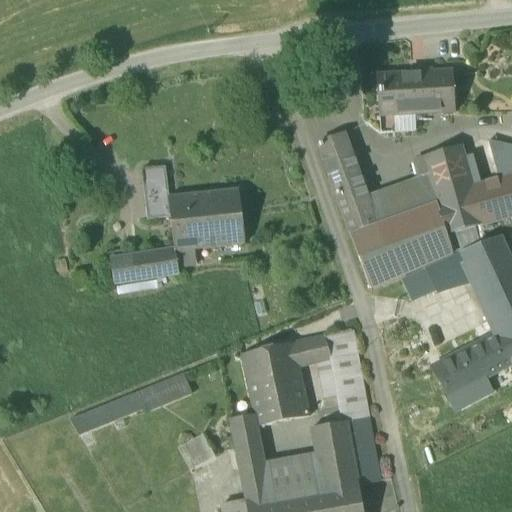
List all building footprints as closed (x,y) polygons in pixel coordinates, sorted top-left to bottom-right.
[(376,78),(379,119),(394,118),(415,117),(455,115),(452,73),(376,78)] [(415,117),(394,118),(395,135),(416,134),(415,117)] [(317,146),(329,181),(357,171),(344,136),(317,146)] [(499,182),(511,177),(511,147),(487,142),(499,182)] [(445,238),(483,227),(473,189),(462,149),(423,161),(428,179),(435,205),(445,238)] [(141,172),(144,197),(168,195),(165,169),(141,172)] [(329,181),(350,236),(377,226),(368,201),(357,171),(329,181)] [(511,177),(499,182),(473,189),(483,227),(511,218),(511,177)] [(368,201),(377,226),(435,205),(428,179),(368,201)] [(239,192),(213,195),(217,231),(197,233),(199,250),(244,246),(239,192)] [(169,200),(168,195),(144,197),(147,222),(171,219),(169,200),(168,200),(169,200)] [(194,251),(199,250),(197,233),(217,231),(213,195),(169,200),(168,200),(169,200),(171,219),(175,251),(175,253),(194,251)] [(445,238),(435,205),(377,226),(350,236),(370,292),(451,258),(445,238)] [(498,339),(511,365),(511,364),(511,263),(504,246),(501,239),(460,255),(473,284),(498,339)] [(181,276),(179,268),(175,253),(175,251),(112,262),(110,262),(110,265),(114,287),(177,277),(181,276)] [(194,251),(175,253),(179,268),(196,267),(194,251)] [(460,255),(440,264),(451,286),(436,293),(437,295),(473,284),(460,255)] [(411,304),(436,293),(451,286),(440,264),(401,282),(411,304)] [(351,331),(326,337),(330,361),(333,377),(337,399),(340,418),(337,419),(339,425),(347,424),(368,420),(351,331)] [(299,369),(316,365),(330,361),(326,337),(294,345),(299,369)] [(433,370),(456,414),(491,395),(483,381),(511,366),(510,365),(511,365),(498,339),(433,370)] [(241,357),(253,413),(306,401),(299,369),(294,345),(241,357)] [(333,377),(330,361),(316,365),(320,380),(333,377)] [(187,375),(140,394),(147,410),(194,391),(187,375)] [(320,380),(324,402),(337,399),(333,377),(320,380)] [(79,438),(147,410),(140,394),(70,422),(79,438)] [(309,418),(306,401),(253,413),(254,417),(255,417),(257,429),(309,418)] [(230,422),(236,452),(261,448),(259,439),(257,429),(255,417),(254,417),(230,422)] [(368,420),(347,424),(358,485),(359,486),(379,482),(368,420)] [(310,430),(315,455),(322,491),(358,485),(347,424),(339,425),(310,430)] [(178,451),(190,472),(215,458),(203,437),(178,451)] [(236,452),(239,469),(264,465),(261,448),(236,452)] [(271,500),(322,491),(315,455),(264,465),(271,500)] [(246,505),(271,500),(264,465),(239,469),(245,503),(246,505)] [(363,511),(359,486),(358,485),(322,491),(271,500),(246,505),(247,511),(363,511)] [(221,511),(247,511),(246,505),(245,503),(221,507),(221,511)]
